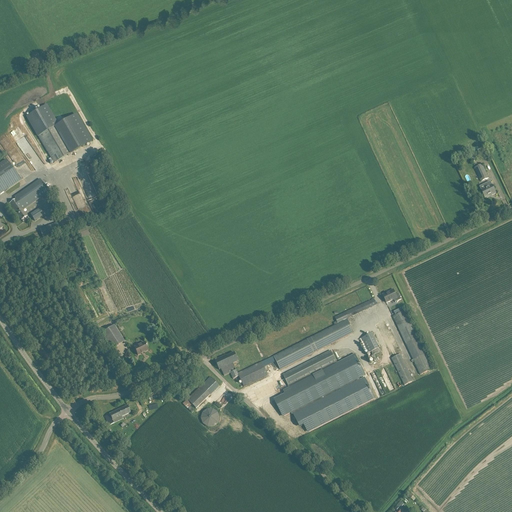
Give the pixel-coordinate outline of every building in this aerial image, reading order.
[(47,105),(26,117),(37,137),(38,136),(54,163),(76,151),(92,141),(77,114),(60,123),(58,125),(47,105)] [(0,163),(0,195),(21,181),(6,160),(0,163)] [(475,168),(481,182),(489,178),(482,164),(475,168)] [(49,193),(46,188),(40,179),(14,197),(16,199),(9,203),(16,213),(17,213),(22,220),(27,217),(23,210),(49,193)] [(485,197),(486,198),(489,196),(489,195),(491,194),(491,195),(496,193),(490,182),(483,185),(485,188),(481,190),(485,197)] [(100,200),(91,203),(94,211),(103,208),(100,200)] [(38,208),(29,215),(34,222),(43,215),(38,208)] [(117,225),(105,230),(107,236),(120,231),(117,225)] [(38,230),(41,238),(52,234),(49,226),(38,230)] [(395,295),(394,291),(387,294),(387,293),(383,295),(387,303),(394,300),(395,301),(396,302),(397,303),(398,301),(401,300),(398,294),(395,295)] [(362,304),(365,311),(377,305),(374,299),(362,304)] [(414,362),(420,375),(432,369),(406,314),(405,311),(400,313),(393,317),(413,360),(411,361),(412,363),(414,362)] [(274,357),(276,361),(280,370),(354,332),(347,319),(338,324),(274,357)] [(102,333),(112,349),(125,341),(114,325),(102,333)] [(361,343),(363,342),(369,353),(371,352),(373,356),(380,352),(378,349),(379,348),(372,334),(362,338),(361,339),(359,340),(361,343)] [(134,348),(138,355),(148,350),(145,343),(134,348)] [(331,351),(283,375),(288,386),(336,361),(331,351)] [(235,353),(227,356),(231,365),(233,364),(239,361),(235,353)] [(289,388),(283,391),(285,395),(294,412),(291,413),(292,415),(295,414),(360,380),(359,378),(366,375),(355,354),(337,363),(336,361),(288,386),(289,388)] [(221,369),(224,376),(230,373),(233,379),(239,376),(238,374),(233,364),(231,365),(227,356),(226,355),(215,360),(219,370),(221,369)] [(400,355),(392,359),(405,386),(413,381),(400,355)] [(239,376),(244,387),(268,375),(262,362),(238,374),(239,376)] [(187,400),(196,409),(219,386),(211,377),(187,400)] [(360,380),(295,414),(301,426),(305,424),(309,432),(375,399),(364,378),(360,380)] [(138,398),(140,402),(148,398),(150,401),(157,397),(154,390),(138,398)] [(130,412),(130,410),(127,406),(105,416),(109,425),(123,419),(122,416),(130,412)] [(219,416),(219,415),(218,414),(218,413),(217,412),(216,412),(216,411),(215,410),(214,410),(213,410),(212,409),(211,409),(210,409),(209,409),(208,409),(207,410),(206,410),(205,411),(204,412),(203,413),(202,414),(202,415),(202,416),(201,417),(201,418),(201,419),(201,420),(202,420),(202,421),(202,422),(203,423),(203,424),(204,425),(205,425),(206,426),(207,426),(207,427),(208,427),(209,427),(210,427),(211,427),(212,427),(213,427),(214,426),(215,426),(216,425),(217,424),(218,423),(218,422),(219,421),(219,420),(219,419),(219,418),(219,417),(219,416)]
